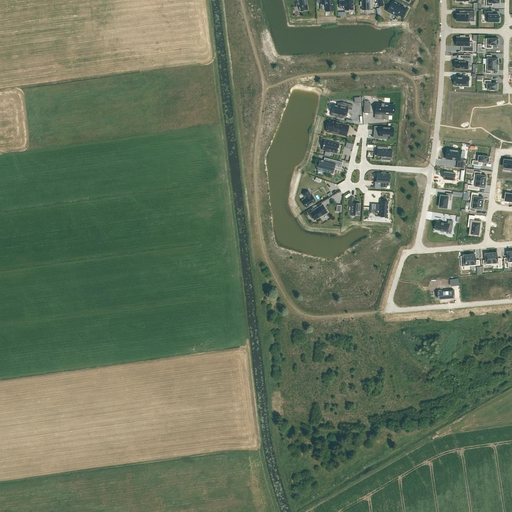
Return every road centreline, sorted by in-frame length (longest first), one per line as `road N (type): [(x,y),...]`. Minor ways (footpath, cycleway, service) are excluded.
road 1 (residential): [(511,302),(389,308),(404,252),(416,250)]
road 2 (residential): [(444,30),(431,171)]
